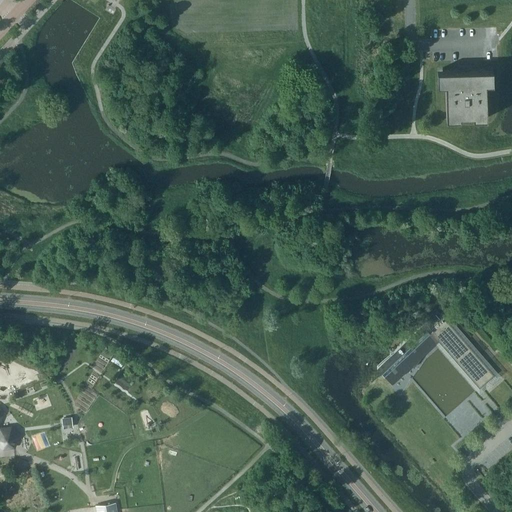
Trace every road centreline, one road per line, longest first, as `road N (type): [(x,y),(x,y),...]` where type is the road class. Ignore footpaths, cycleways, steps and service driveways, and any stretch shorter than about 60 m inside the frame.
road 1 (tertiary): [(374,511),(289,414),(214,358),(118,317),(0,301)]
road 2 (residential): [(409,0),(411,40),(428,50),(494,47)]
